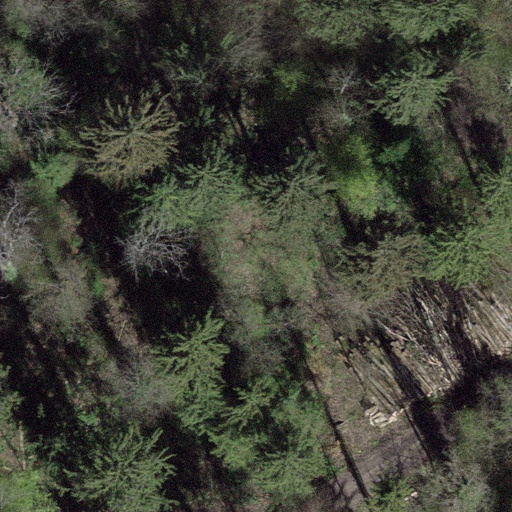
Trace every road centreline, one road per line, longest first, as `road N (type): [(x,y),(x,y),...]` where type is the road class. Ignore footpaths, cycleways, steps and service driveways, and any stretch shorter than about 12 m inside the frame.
road 1 (track): [(290,511),(511,378)]
road 2 (track): [(511,179),(398,0)]
